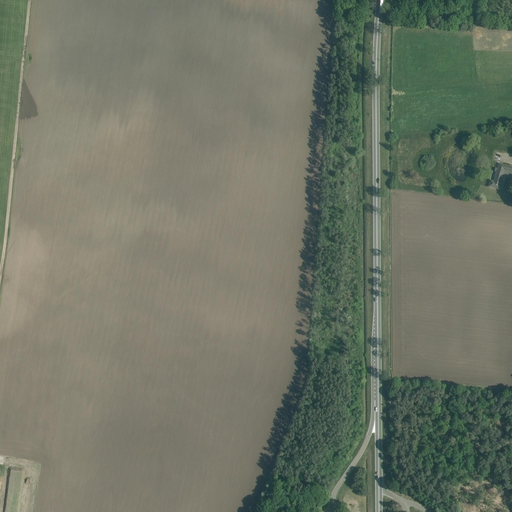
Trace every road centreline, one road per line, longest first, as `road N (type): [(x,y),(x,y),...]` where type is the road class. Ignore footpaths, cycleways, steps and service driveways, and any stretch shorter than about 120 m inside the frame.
road 1 (primary): [(379,511),(379,0)]
road 2 (track): [(29,0),(0,276)]
